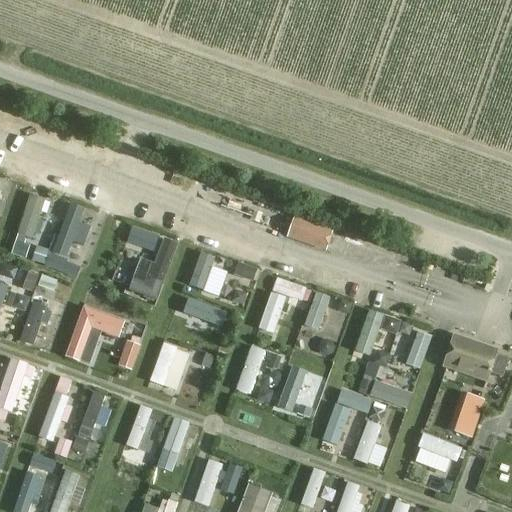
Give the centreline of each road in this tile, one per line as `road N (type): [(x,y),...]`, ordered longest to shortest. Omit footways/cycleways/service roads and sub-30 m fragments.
road 1 (unclassified): [(511,256),(0,73)]
road 2 (track): [(217,429),(446,511)]
road 3 (track): [(0,349),(206,424)]
road 4 (track): [(277,238),(213,421)]
